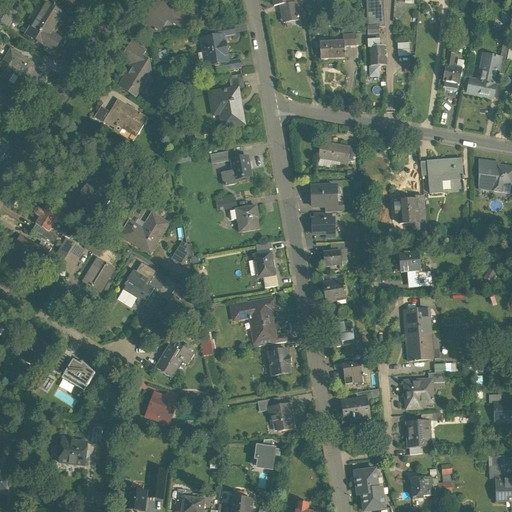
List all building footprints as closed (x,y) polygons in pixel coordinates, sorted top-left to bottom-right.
[(61,0),(69,4),(68,6),(77,12),(81,7),(76,4),(78,0),(61,0)] [(165,0),(162,0),(153,16),(151,15),(144,28),(157,36),(167,21),(183,31),(192,17),(165,0)] [(272,0),(274,9),(280,8),(283,23),(299,19),(295,0),(272,0)] [(366,0),(367,12),(367,29),(369,47),(369,50),(377,50),(377,44),(379,44),(379,29),(385,29),(382,0),(366,0)] [(64,18),(46,7),(43,12),(45,13),(61,23),(64,18)] [(1,25),(9,30),(17,15),(9,11),(1,25)] [(61,23),(45,13),(37,26),(35,25),(27,37),(46,49),(46,48),(52,38),(61,23)] [(233,29),(217,32),(218,40),(223,39),(223,40),(234,38),(233,29)] [(356,37),(343,38),(343,44),(344,44),(344,49),(356,48),(356,37)] [(61,43),(52,38),(46,48),(55,53),(61,43)] [(218,40),(202,43),(204,56),(226,52),(223,40),(223,39),(218,40)] [(510,41),(504,39),(502,50),(508,51),(510,41)] [(343,44),(320,45),(321,63),(345,62),(345,58),(346,58),(346,56),(345,56),(344,49),(344,44),(343,44)] [(146,54),(133,46),(122,63),(131,68),(129,71),(125,78),(126,79),(121,88),(127,92),(126,93),(136,99),(143,87),(148,90),(153,83),(148,80),(151,76),(149,64),(142,60),(146,54)] [(397,46),(398,59),(410,58),(409,46),(397,46)] [(377,50),(369,50),(369,69),(379,69),(386,68),(385,49),(377,50)] [(508,51),(502,50),(500,61),(500,62),(506,63),(508,51)] [(226,52),(204,56),(206,69),(217,67),(218,76),(225,74),(223,66),(228,65),(228,64),(226,52)] [(12,53),(0,71),(0,78),(6,83),(11,74),(28,85),(29,85),(37,72),(38,70),(12,53)] [(454,57),(448,56),(445,68),(452,69),(454,57)] [(495,60),(486,58),(483,72),(480,72),(478,84),(470,82),(470,83),(468,95),(476,97),(476,98),(492,101),(500,62),(500,61),(497,60),(495,59),(495,60)] [(239,62),(228,64),(228,65),(223,66),(225,74),(240,72),(239,62)] [(506,63),(500,62),(497,76),(503,77),(506,63)] [(452,69),(445,68),(443,84),(457,87),(459,87),(462,71),(452,69)] [(379,69),(369,69),(370,79),(379,79),(379,69)] [(37,72),(29,85),(28,85),(25,90),(31,93),(42,75),(37,72)] [(241,78),(229,80),(231,92),(239,91),(239,92),(244,91),(241,78)] [(457,87),(444,84),(443,91),(445,93),(454,95),(456,93),(457,87)] [(231,92),(209,96),(211,109),(220,108),(224,132),(243,128),(239,105),(241,104),(239,92),(239,91),(231,92)] [(10,105),(1,99),(0,100),(0,122),(7,127),(17,112),(19,114),(23,108),(12,102),(10,105)] [(148,121),(118,102),(110,115),(106,123),(106,124),(117,130),(118,129),(120,126),(138,137),(148,121)] [(110,115),(101,110),(95,121),(104,127),(106,124),(106,123),(110,115)] [(0,145),(0,165),(9,151),(0,145)] [(351,152),(321,147),(321,149),(320,149),(319,152),(320,152),(319,162),(348,167),(349,164),(351,152)] [(351,152),(349,164),(355,165),(357,153),(351,152)] [(235,154),(211,159),(212,167),(232,164),(231,163),(237,162),(235,154)] [(237,162),(231,163),(232,164),(233,174),(235,183),(236,183),(251,180),(248,160),(237,162)] [(461,162),(443,164),(443,166),(428,167),(427,167),(428,179),(430,197),(442,196),(441,183),(462,181),(463,184),(464,184),(463,180),(461,162)] [(495,165),(479,163),(479,192),(493,193),(497,170),(494,169),(495,165)] [(428,165),(420,166),(421,180),(428,179),(427,167),(428,167),(428,165)] [(511,170),(497,168),(497,170),(493,193),(501,194),(502,187),(511,188),(511,170)] [(233,174),(223,176),(225,189),(237,187),(236,183),(235,183),(233,174)] [(87,187),(78,202),(91,211),(87,218),(97,224),(111,202),(87,187)] [(336,190),(312,191),(312,210),(326,209),(333,209),(333,207),(333,200),(337,199),(336,190)] [(423,200),(416,200),(416,204),(417,204),(418,214),(424,214),(423,200)] [(234,201),(216,204),(218,213),(235,210),(234,201)] [(416,204),(395,205),(396,217),(399,217),(400,227),(411,226),(411,229),(419,228),(418,214),(417,204),(416,204)] [(333,209),(326,209),(327,216),(331,216),(342,215),(342,208),(341,206),(333,207),(333,209)] [(67,220),(48,208),(43,215),(40,220),(36,227),(46,234),(49,235),(57,223),(63,227),(67,220)] [(256,209),(236,213),(238,222),(240,235),(259,232),(257,221),(258,220),(256,209)] [(143,233),(130,225),(121,239),(150,257),(168,227),(152,218),(143,233)] [(315,223),(312,223),(313,238),(335,237),(334,222),(331,222),(315,223)] [(49,235),(46,234),(43,239),(55,246),(58,240),(49,235)] [(99,244),(92,240),(85,250),(92,255),(99,244)] [(39,251),(22,241),(16,251),(38,265),(44,255),(45,254),(39,251)] [(84,253),(67,243),(55,263),(62,267),(60,270),(70,277),(84,253)] [(106,249),(99,244),(92,255),(99,259),(106,249)] [(182,245),(172,262),(182,268),(189,257),(187,248),(182,245)] [(271,245),(256,248),(257,254),(272,252),(271,245)] [(52,252),(42,246),(39,251),(45,254),(44,255),(48,258),(52,252)] [(38,265),(16,251),(8,263),(31,277),(38,265)] [(344,253),(324,255),(325,269),(340,268),(340,265),(345,264),(344,253)] [(271,255),(254,258),(257,281),(263,280),(274,278),(271,255)] [(405,256),(403,258),(399,258),(400,267),(401,267),(401,276),(408,275),(418,274),(418,277),(424,276),(423,267),(419,267),(419,258),(418,258),(418,256),(410,257),(409,256),(405,256)] [(98,262),(84,285),(94,291),(96,288),(102,292),(115,272),(98,262)] [(157,275),(146,268),(141,278),(140,278),(148,283),(151,285),(157,275)] [(483,280),(491,283),(496,275),(487,271),(483,280)] [(141,278),(134,273),(125,287),(127,288),(124,293),(137,301),(138,302),(139,306),(143,309),(155,291),(147,286),(148,283),(140,278),(141,278)] [(418,274),(408,275),(409,287),(421,286),(421,289),(431,288),(429,276),(424,276),(418,277),(418,274)] [(274,278),(263,280),(265,291),(278,289),(277,277),(274,278)] [(335,277),(323,278),(324,286),(336,284),(335,277)] [(324,286),(323,287),(327,307),(335,305),(335,302),(346,300),(343,283),(336,284),(324,286)] [(188,294),(178,288),(172,298),(174,299),(175,299),(183,303),(188,294)] [(137,301),(124,293),(120,300),(133,309),(137,301)] [(183,303),(175,299),(174,299),(164,315),(182,326),(192,310),(183,303)] [(274,302),(232,310),(234,323),(249,320),(250,322),(251,323),(254,343),(275,339),(271,312),(275,311),(274,302)] [(429,312),(404,314),(406,338),(431,336),(429,312)] [(343,320),(330,322),(331,329),(345,327),(343,320)] [(460,323),(443,322),(442,329),(454,330),(454,332),(460,332),(460,323)] [(331,329),(330,329),(334,350),(343,348),(342,345),(354,343),(351,326),(345,327),(331,329)] [(431,336),(406,338),(408,364),(433,362),(433,361),(439,361),(438,355),(432,355),(431,336)] [(286,337),(275,339),(254,343),(256,350),(276,346),(288,344),(286,337)] [(21,362),(20,362),(39,374),(54,349),(36,338),(21,362)] [(11,340),(4,350),(9,353),(16,343),(11,340)] [(20,346),(13,357),(21,362),(27,351),(20,346)] [(171,354),(167,351),(155,370),(172,381),(175,376),(172,371),(174,367),(177,369),(181,362),(183,364),(183,363),(188,366),(194,357),(191,355),(183,350),(176,346),(171,354)] [(278,353),(268,355),(272,379),(291,375),(290,367),(291,366),(290,359),(288,360),(287,352),(278,353)] [(73,363),(63,357),(52,374),(63,380),(73,363)] [(217,385),(212,357),(207,358),(212,386),(217,385)] [(345,358),(333,360),(334,368),(343,366),(345,366),(345,362),(345,358)] [(360,363),(352,364),(352,361),(345,362),(345,366),(343,366),(343,371),(345,381),(352,379),(353,386),(363,384),(362,378),(363,378),(363,379),(365,378),(365,377),(367,377),(366,367),(361,368),(360,363)] [(81,368),(73,363),(63,380),(62,381),(84,394),(95,376),(83,366),(81,368)] [(449,367),(434,368),(434,376),(444,375),(450,375),(449,367)] [(429,383),(404,384),(406,412),(419,411),(418,403),(434,402),(432,386),(444,385),(444,382),(429,383)] [(379,391),(357,395),(358,402),(368,400),(368,401),(380,399),(379,391)] [(178,398),(167,394),(164,401),(175,405),(178,398)] [(156,398),(147,420),(158,424),(160,419),(169,423),(175,405),(164,401),(156,398)] [(279,400),(258,404),(259,412),(269,410),(281,407),(279,400)] [(358,402),(341,404),(344,419),(353,418),(353,422),(371,419),(368,401),(368,400),(358,402)] [(511,405),(493,406),(494,423),(511,422),(511,405)] [(281,407),(269,410),(272,427),(277,426),(278,434),(295,431),(291,406),(281,407)] [(421,423),(407,424),(408,436),(407,436),(408,450),(422,450),(427,449),(426,436),(430,436),(430,423),(429,423),(421,423)] [(103,430),(95,429),(92,448),(100,449),(103,430)] [(73,442),(63,441),(59,466),(84,469),(87,447),(72,445),(73,442)] [(263,449),(258,448),(256,460),(259,461),(258,470),(272,471),(273,456),(279,457),(280,451),(271,450),(272,442),(263,442),(263,449)] [(441,465),(441,477),(451,476),(451,465),(441,465)] [(504,468),(489,468),(489,481),(495,481),(495,480),(505,480),(504,468)] [(151,472),(148,499),(162,501),(165,474),(151,472)] [(375,472),(355,475),(358,497),(361,497),(363,511),(373,511),(379,511),(385,510),(382,489),(378,490),(375,472)] [(0,495),(7,497),(9,481),(1,480),(1,474),(0,473),(0,495)] [(444,486),(438,486),(438,497),(451,496),(449,478),(444,478),(444,486)] [(433,479),(411,481),(412,501),(419,500),(419,498),(433,497),(432,489),(431,489),(431,487),(434,487),(433,479)] [(511,479),(505,480),(495,480),(495,481),(496,504),(511,503),(511,479)] [(144,489),(131,487),(130,494),(143,496),(144,489)] [(186,494),(179,493),(176,511),(182,511),(184,500),(185,500),(186,494)] [(130,494),(129,494),(127,511),(132,511),(142,511),(145,496),(143,496),(130,494)] [(235,494),(234,500),(231,500),(230,510),(229,511),(250,511),(252,502),(243,501),(244,495),(235,494)] [(185,500),(184,500),(182,511),(202,511),(204,503),(198,502),(199,497),(191,496),(191,501),(185,500)]
